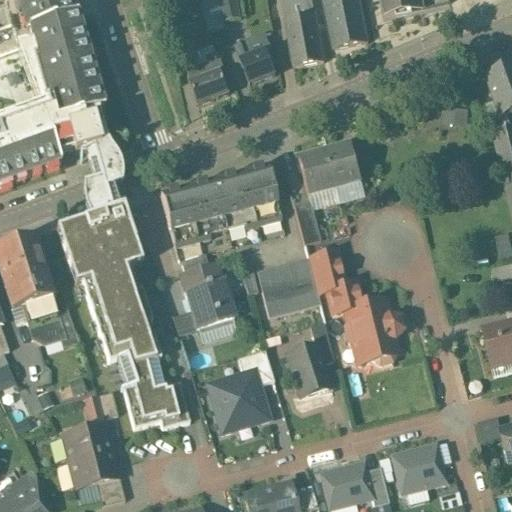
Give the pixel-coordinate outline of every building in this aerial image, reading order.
[(74,20),(72,13),(68,0),(25,0),(6,6),(6,7),(0,8),(0,190),(60,169),(57,159),(72,155),(73,159),(84,156),(87,166),(89,172),(91,180),(92,184),(93,187),(82,190),(82,195),(82,201),(83,206),(113,196),(112,195),(111,192),(120,189),(120,187),(121,178),(120,173),(119,169),(117,164),(112,156),(106,147),(104,143),(97,116),(103,114),(102,110),(103,110),(100,97),(98,97),(76,19),(74,20)] [(225,32),(222,12),(219,0),(215,0),(201,3),(206,35),(225,32)] [(219,0),(222,12),(238,9),(236,0),(219,0)] [(281,0),(294,70),(324,64),(312,0),(281,0)] [(323,0),(334,53),(369,45),(359,0),(323,0)] [(382,0),(386,19),(424,11),(422,0),(382,0)] [(235,50),(241,64),(251,89),(277,79),(266,53),(252,59),(247,45),(235,50)] [(230,97),(222,75),(225,74),(218,55),(205,60),(207,66),(186,74),(200,109),(230,97)] [(511,67),(486,77),(496,105),(487,108),(492,122),(506,117),(511,114),(511,67)] [(506,117),(492,122),(497,136),(511,132),(506,117)] [(497,136),(494,137),(511,215),(511,131),(511,132),(497,136)] [(352,148),(325,155),(335,192),(362,185),(352,148)] [(325,155),(298,162),(308,199),(335,192),(325,155)] [(268,170),(160,198),(170,235),(175,252),(210,243),(209,238),(245,229),(246,234),(282,224),(268,170)] [(310,204),(293,208),(304,249),(320,245),(310,204)] [(89,222),(83,224),(83,223),(56,232),(75,289),(81,287),(108,367),(117,364),(126,391),(120,393),(121,394),(124,394),(134,433),(160,426),(162,433),(189,426),(179,387),(164,391),(156,364),(160,363),(148,326),(152,325),(141,293),(137,294),(130,271),(142,267),(125,216),(123,210),(118,212),(89,222)] [(500,260),(511,258),(511,251),(509,236),(496,238),(500,260)] [(23,309),(33,307),(35,315),(54,310),(51,301),(54,300),(34,238),(0,249),(0,276),(12,313),(23,309)] [(335,257),(308,264),(313,282),(317,298),(328,296),(328,294),(343,290),(335,257)] [(205,258),(181,266),(184,277),(208,270),(205,258)] [(308,263),(257,276),(262,295),(313,282),(308,264),(308,263)] [(184,277),(180,279),(185,297),(223,286),(217,267),(208,270),(184,277)] [(253,277),(242,280),(248,299),(258,297),(253,277)] [(313,282),(262,295),(269,322),(319,309),(317,298),(313,282)] [(223,286),(185,297),(196,334),(234,323),(223,286)] [(384,304),(361,310),(355,287),(343,290),(328,294),(328,296),(334,318),(346,316),(348,326),(344,332),(348,346),(354,350),(359,368),(374,364),(379,369),(392,366),(394,359),(397,359),(394,343),(402,335),(399,323),(388,320),(384,304)] [(67,315),(56,318),(54,310),(35,315),(33,307),(23,309),(33,342),(44,348),(62,343),(65,350),(78,346),(67,315)] [(511,324),(509,326),(483,332),(491,365),(508,361),(511,363),(511,324)] [(334,365),(324,327),(310,331),(316,349),(322,369),(334,365)] [(0,330),(0,358),(3,357),(9,354),(0,330)] [(316,349),(286,359),(298,396),(296,397),(298,402),(330,392),(322,369),(316,349)] [(265,355),(238,363),(242,378),(254,375),(259,390),(274,386),(265,355)] [(3,357),(0,358),(0,401),(19,392),(3,357)] [(242,378),(208,389),(223,437),(269,423),(259,390),(254,375),(242,378)] [(46,391),(25,402),(33,417),(53,407),(46,391)] [(112,397),(97,401),(103,423),(118,420),(112,397)] [(105,428),(62,440),(69,467),(110,456),(107,444),(109,443),(105,428)] [(511,430),(501,433),(510,466),(511,465),(511,430)] [(434,451),(392,462),(402,500),(444,488),(434,451)] [(110,456),(69,467),(76,494),(96,489),(120,483),(116,468),(113,469),(110,456)] [(363,468),(319,479),(327,511),(341,511),(371,504),(372,504),(365,477),(363,468)] [(379,473),(365,477),(372,504),(371,504),(373,511),(388,507),(379,473)] [(50,511),(34,476),(0,496),(0,511),(50,511)] [(120,483),(96,489),(102,511),(125,505),(120,483)] [(289,488),(245,500),(247,511),(295,511),(291,496),(289,488)] [(316,511),(311,491),(291,496),(295,511),(316,511)] [(459,496),(440,501),(442,511),(461,507),(459,496)]
